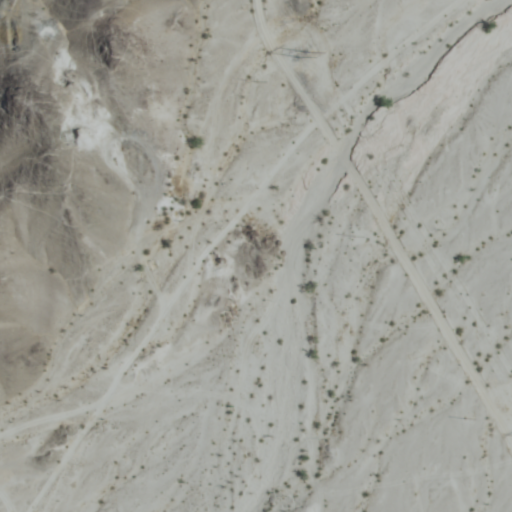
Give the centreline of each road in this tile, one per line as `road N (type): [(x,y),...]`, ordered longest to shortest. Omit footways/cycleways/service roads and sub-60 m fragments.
road 1 (track): [(261,0),(264,28),(511,440)]
road 2 (track): [(36,511),(223,240),(323,126)]
road 3 (track): [(0,443),(115,402)]
